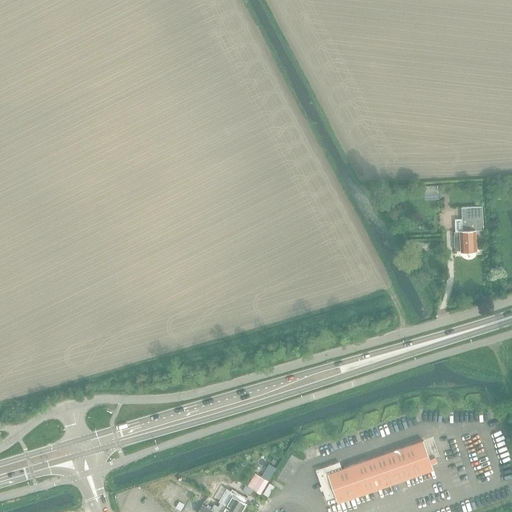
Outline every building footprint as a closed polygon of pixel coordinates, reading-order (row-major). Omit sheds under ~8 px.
[(423,193),(424,199),(439,199),(438,185),(424,185),(424,193),(423,193)] [(455,233),(454,233),(454,251),(477,250),(477,249),(476,228),(484,228),(483,216),(483,207),(462,207),(463,219),(454,219),(455,233)] [(318,447),(314,435),(301,439),(306,452),(318,447)] [(435,458),(430,459),(423,440),(341,469),(339,462),(316,470),(321,486),(323,485),(324,489),(323,490),(326,499),(335,496),(338,502),(433,469),(431,464),(436,463),(435,458)] [(472,456),(475,466),(490,461),(486,451),(472,456)] [(248,485),(261,493),(268,482),(255,474),(248,485)] [(262,494),(268,497),(274,486),(269,483),(262,494)] [(220,485),(213,498),(220,502),(238,511),(240,511),(246,502),(245,502),(247,497),(232,489),(231,491),(220,485)] [(238,511),(220,502),(218,506),(214,504),(210,509),(202,504),(197,511),(238,511)]
